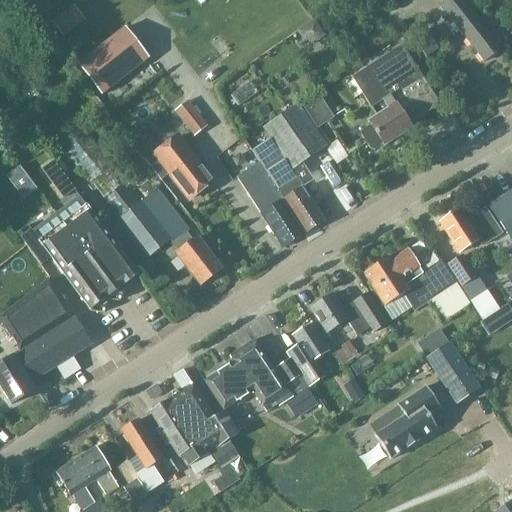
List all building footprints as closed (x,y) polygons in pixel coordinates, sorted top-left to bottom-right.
[(449,0),(439,8),(451,24),(448,26),(455,35),(458,33),(482,63),(498,50),(496,47),(499,44),(500,41),(494,33),(490,33),(487,36),(458,0),(449,0)] [(326,37),(312,19),(295,32),(301,41),(317,43),(326,37)] [(124,28),(77,65),(101,95),(148,59),(124,28)] [(424,56),(436,49),(426,33),(414,40),(424,56)] [(438,106),(401,48),(352,80),(371,109),(377,119),(396,106),(407,121),(421,112),(423,116),(438,106)] [(263,129),(270,139),(277,149),(291,172),(301,165),(324,150),(313,132),(332,120),(319,101),(300,113),(296,107),(263,129)] [(194,137),(206,127),(187,102),(174,112),(194,137)] [(395,137),(410,127),(407,121),(396,106),(377,119),(368,124),(369,126),(362,131),(361,136),(369,149),(374,150),(382,145),(384,149),(397,141),(395,137)] [(175,135),(144,160),(159,179),(167,173),(188,198),(211,180),(175,135)] [(249,153),(256,163),(303,235),(324,221),(300,186),(310,179),(301,165),(291,172),(277,149),(270,139),(249,153)] [(282,248),(303,235),(256,163),(235,177),(282,248)] [(142,201),(116,221),(145,259),(169,241),(171,243),(184,234),(189,230),(158,189),(142,201)] [(511,189),(489,205),(511,242),(511,189)] [(37,242),(88,310),(104,313),(105,299),(120,301),(122,286),(137,275),(86,206),(37,242)] [(467,220),(460,210),(439,224),(458,253),(478,240),(482,246),(501,233),(485,208),(467,220)] [(198,286),(219,271),(195,240),(191,243),(184,234),(171,243),(178,252),(174,255),(198,286)] [(469,305),(455,284),(441,262),(422,274),(406,251),(391,261),(388,257),(362,274),(384,307),(402,295),(413,312),(427,303),(441,324),(469,305)] [(460,287),(475,277),(462,256),(447,266),(460,287)] [(460,287),(483,322),(500,310),(476,276),(475,277),(460,287)] [(72,319),(47,280),(0,316),(0,323),(19,353),(0,364),(0,388),(12,407),(34,393),(28,383),(90,344),(73,318),(72,319)] [(317,321),(313,324),(324,342),(329,338),(327,335),(346,322),(356,337),(369,329),(372,334),(386,325),(366,294),(341,310),(332,295),(310,309),(317,321)] [(324,342),(313,324),(292,338),(298,347),(289,353),(311,387),(324,378),(314,361),(329,352),(323,343),(324,342)] [(342,366),(358,355),(349,341),(333,351),(342,366)] [(306,390),(311,387),(289,353),(286,355),(289,359),(275,369),(289,390),(287,392),(255,343),(254,344),(253,342),(229,357),(233,363),(204,382),(223,410),(251,392),(263,409),(266,413),(276,406),(278,407),(284,403),(294,419),(317,404),(310,393),(309,394),(306,390)] [(448,344),(434,353),(425,359),(456,406),(464,400),(479,391),(448,344)] [(364,375),(354,361),(344,367),(354,381),(364,375)] [(352,383),(347,374),(338,379),(343,388),(352,383)] [(238,458),(227,441),(238,434),(224,412),(215,418),(193,385),(150,412),(170,443),(178,457),(180,455),(187,467),(209,452),(219,470),(228,464),(238,458)] [(427,416),(439,408),(425,387),(397,406),(404,417),(374,437),(389,460),(436,430),(427,416)] [(152,465),(163,458),(138,419),(121,431),(145,469),(137,474),(148,491),(162,481),(152,465)] [(94,448),(75,460),(90,483),(95,480),(105,497),(118,488),(114,482),(108,472),(109,471),(94,448)] [(90,483),(75,460),(56,473),(71,496),(72,495),(82,511),(94,503),(91,498),(84,487),(90,483)] [(212,483),(218,493),(238,480),(228,464),(217,472),(220,477),(212,483)] [(145,495),(136,480),(121,489),(131,504),(145,495)] [(155,511),(166,506),(159,495),(132,511),(155,511)] [(107,511),(100,500),(89,508),(91,511),(90,511),(107,511)] [(511,511),(511,503),(511,501),(495,511),(511,511)]
